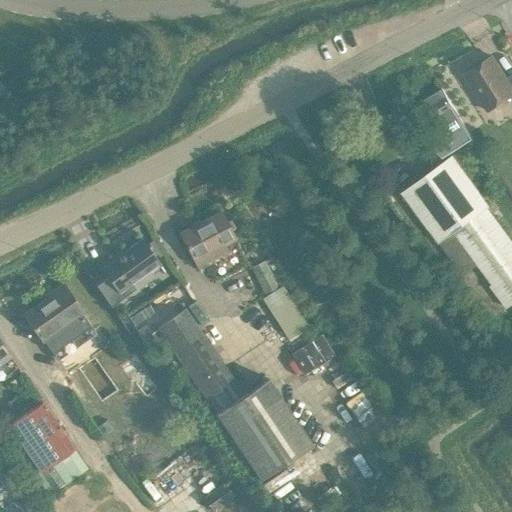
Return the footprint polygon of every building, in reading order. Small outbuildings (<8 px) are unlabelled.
[(511,74),(506,78),(492,56),(464,74),(488,111),(511,95),(511,74)] [(443,157),(471,136),(466,128),(441,88),(422,101),(432,117),(429,119),(436,146),(443,157)] [(452,155),(401,192),(438,242),(454,230),(470,252),(493,283),(491,285),(507,307),(511,303),(511,243),(503,231),(496,222),(490,213),(485,207),(488,205),(452,155)] [(249,264),(235,238),(221,212),(179,233),(196,266),(211,258),(221,278),(249,264)] [(112,307),(137,289),(132,282),(159,262),(142,239),(138,242),(136,242),(129,247),(129,249),(103,268),(109,276),(97,286),(112,307)] [(265,260),(251,266),(264,294),(278,286),(265,260)] [(64,283),(21,313),(42,342),(44,341),(52,352),(55,357),(94,330),(90,325),(83,314),(84,312),(64,283)] [(288,341),(308,327),(281,285),(261,298),(288,341)] [(244,394),(190,314),(185,306),(156,327),(157,329),(151,334),(204,411),(211,406),(259,478),(310,442),(267,378),(244,394)] [(323,332),(292,350),(305,372),(336,353),(323,332)] [(0,363),(11,356),(0,340),(0,363)] [(136,350),(119,361),(132,381),(149,370),(136,350)] [(80,364),(101,400),(119,390),(99,353),(80,364)] [(50,464),(73,449),(42,402),(8,425),(24,448),(40,471),(50,464)] [(64,484),(50,464),(40,471),(24,448),(12,455),(43,499),(64,484)] [(203,497),(205,500),(213,511),(234,496),(223,482),(203,497)]
